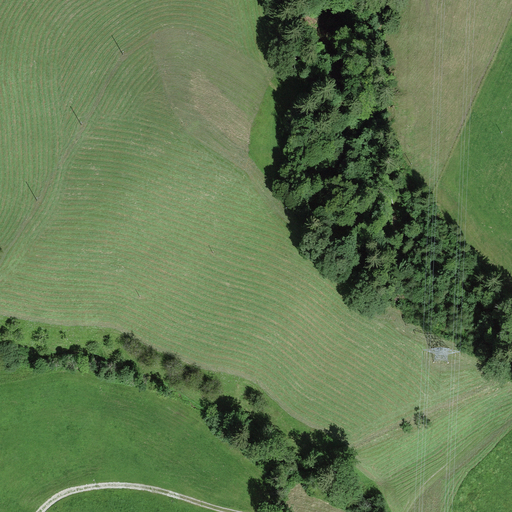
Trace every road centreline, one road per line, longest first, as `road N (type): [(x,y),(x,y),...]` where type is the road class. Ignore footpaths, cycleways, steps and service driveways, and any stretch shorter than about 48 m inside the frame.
road 1 (track): [(230,511),(130,485),(78,489),(38,511)]
road 2 (track): [(511,412),(406,511)]
